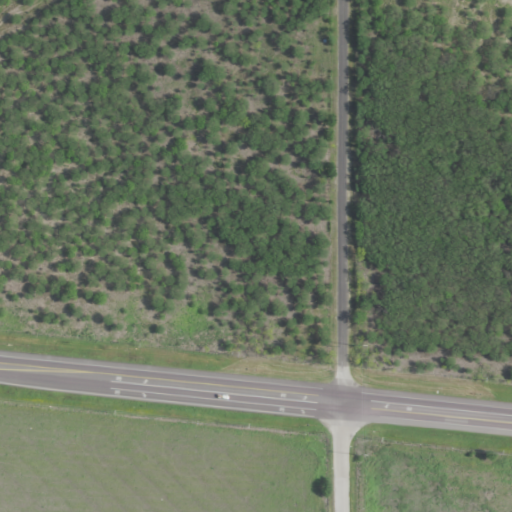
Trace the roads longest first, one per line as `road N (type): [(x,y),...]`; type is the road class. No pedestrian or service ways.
road 1 (primary): [(0,365),(511,418)]
road 2 (tertiary): [(340,401),(340,0)]
